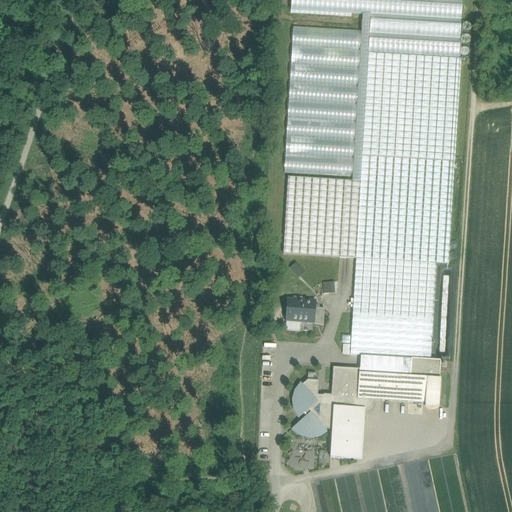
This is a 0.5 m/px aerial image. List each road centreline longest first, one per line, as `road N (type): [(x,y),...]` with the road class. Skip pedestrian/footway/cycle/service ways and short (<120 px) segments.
road 1 (track): [(480,0),(455,363)]
road 2 (unclassified): [(455,363),(445,448),(289,482),(278,490),(274,511)]
road 3 (track): [(80,0),(0,230)]
